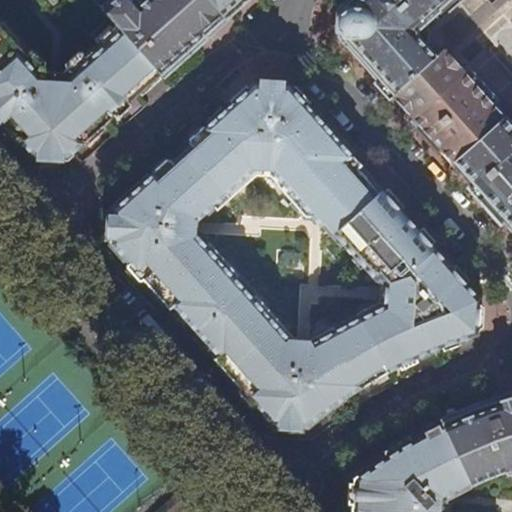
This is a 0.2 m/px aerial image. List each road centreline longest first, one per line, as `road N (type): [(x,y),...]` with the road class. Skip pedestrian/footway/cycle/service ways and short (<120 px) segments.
road 1 (residential): [(267,21),(511,290)]
road 2 (residential): [(267,21),(151,125)]
